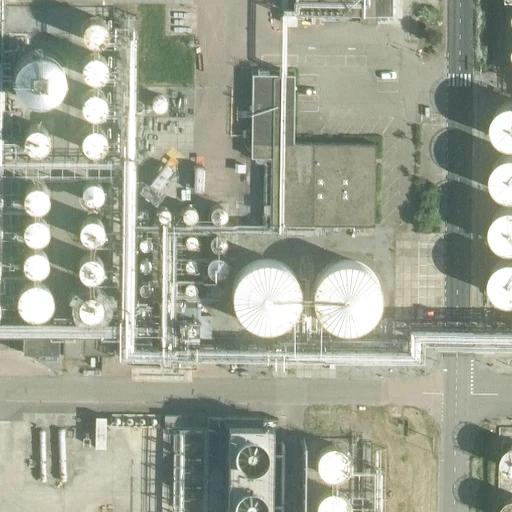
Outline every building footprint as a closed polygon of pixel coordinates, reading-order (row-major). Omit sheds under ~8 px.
[(294,0),(294,14),(375,15),(375,0),(294,0)] [(95,40),(97,40),(99,40),(101,40),(103,40),(104,39),(106,37),(107,36),(107,35),(108,33),(108,31),(108,29),(108,28),(107,26),(106,25),(105,23),(103,22),(101,21),(99,21),(97,21),(96,22),(94,22),(92,23),(91,25),(90,26),(89,28),(89,30),(89,32),(90,35),(90,36),(92,38),(93,39),(95,40)] [(16,91),(20,96),(23,100),(26,102),(31,105),(37,106),(41,106),(46,106),(50,105),(56,102),(59,99),(62,95),(65,91),(66,86),(67,80),(67,75),(65,70),(63,65),(60,61),(55,58),(50,55),(45,54),(40,53),(35,54),(29,56),(25,58),(21,62),(18,66),(15,71),(14,76),(14,81),(15,87),(16,91)] [(95,77),(97,77),(99,77),(101,77),(103,77),(104,76),(105,74),(106,73),(107,72),(108,70),(108,68),(108,66),(108,65),(107,63),(106,62),(104,60),(103,59),(101,58),(99,58),(97,58),(95,59),(94,59),(92,60),(91,62),(90,63),(89,65),(89,67),(89,69),(89,72),(90,73),(92,75),(93,76),(95,77)] [(250,158),(270,158),(269,224),(373,226),(374,144),(292,143),(293,75),(251,74),(250,130),(242,130),(241,136),(250,137),(250,158)] [(95,113),(97,113),(99,113),(101,113),(103,112),(104,112),(105,110),(106,109),(107,108),(108,106),(108,104),(108,102),(108,100),(107,99),(106,97),(104,96),(103,95),(101,94),(99,94),(97,94),(95,94),(94,95),(92,96),(91,97),(90,99),(89,101),(89,103),(89,105),(89,108),(90,109),(92,111),(93,112),(95,113)] [(511,102),(507,103),(504,105),(499,108),(496,113),(494,117),(494,122),(495,129),(499,135),(501,137),(506,140),(511,141),(511,102)] [(36,147),(38,148),(40,148),(42,148),(43,147),(45,146),(46,145),(47,143),(48,142),(49,140),(49,138),(49,137),(49,135),(48,133),(47,132),(45,130),(44,130),(42,129),(40,128),(38,128),(36,129),(35,130),(33,130),(32,132),(31,134),(30,136),(30,138),(30,140),(30,142),(31,144),(33,145),(34,146),(36,147)] [(94,149),(96,149),(98,149),(100,149),(102,148),(103,147),(105,146),(106,145),(106,143),(107,142),(107,140),(107,138),(107,136),(106,135),(105,133),(104,132),(102,131),(100,130),(98,130),(97,130),(95,130),(93,131),(91,132),(90,133),(89,135),(88,137),(88,139),(88,141),(89,143),(89,145),(91,147),(92,148),(94,149)] [(511,156),(509,157),(502,161),(497,167),(496,171),(495,175),(497,183),(498,186),(501,189),(507,194),(511,194),(511,156)] [(114,186),(116,171),(95,167),(92,182),(114,186)] [(36,207),(38,207),(40,207),(42,207),(44,207),(45,206),(47,204),(47,203),(48,202),(49,200),(49,198),(49,196),(49,195),(48,193),(47,192),(45,190),(44,189),(42,188),(40,188),(38,188),(36,189),(35,189),(33,190),(32,192),(31,193),(30,195),(30,197),(30,199),(30,202),(31,203),(33,205),(34,206),(36,207)] [(100,206),(101,205),(103,204),(104,202),(104,200),(105,199),(105,197),(104,195),(104,194),(103,192),(102,191),(100,190),(99,189),(97,188),(95,188),(93,188),(92,189),(90,190),(88,191),(87,192),(86,194),(85,196),(85,197),(85,199),(86,201),(87,203),(88,205),(90,206),(92,207),(94,207),(96,208),(98,207),(100,206)] [(511,208),(508,209),(502,213),(497,219),(495,223),(495,227),(495,231),(496,235),(500,241),(505,245),(510,247),(511,247),(511,208)] [(34,238),(36,239),(38,239),(40,238),(41,238),(43,237),(44,236),(45,234),(46,233),(47,231),(47,229),(47,228),(47,226),(46,224),(45,223),(43,221),(42,221),(40,220),(38,219),(36,219),(34,220),(33,220),(31,221),(30,223),(29,224),(28,227),(28,229),(28,231),(28,233),(29,234),(31,236),(32,237),(34,238)] [(90,241),(92,241),(94,241),(96,241),(97,241),(99,240),(100,238),(101,237),(102,236),(103,234),(103,232),(103,230),(103,229),(102,227),(101,226),(99,224),(98,223),(96,222),(94,222),(92,222),(90,223),(89,223),(87,224),(86,226),(85,227),(84,229),(84,231),(84,233),(84,236),(85,237),(87,239),(88,240),(90,241)] [(36,271),(38,272),(40,271),(42,271),(44,271),(45,270),(47,269),(48,267),(48,266),(49,264),(49,262),(49,261),(49,259),(48,257),(47,256),(46,254),(44,253),(42,253),(40,252),(38,252),(37,253),(35,253),(33,254),(32,256),(31,257),(30,259),(30,262),(30,264),(31,266),(31,267),(33,269),(34,270),(36,271)] [(91,276),(93,276),(95,276),(96,276),(98,276),(100,275),(101,274),(102,272),(103,271),(103,269),(104,267),(104,265),(103,264),(102,262),(101,261),(100,259),(99,258),(97,258),(95,257),(93,257),(91,258),(89,258),(88,259),(86,261),(85,262),(85,264),(84,266),(84,268),(85,271),(86,272),(87,274),(89,275),(91,276)] [(304,302),(305,295),(304,288),(302,280),(298,274),(294,269),(287,264),(281,261),(273,259),(268,258),(263,259),(256,261),(249,264),(242,269),(239,274),(235,280),(233,288),(232,295),(232,302),(234,309),(238,316),(243,322),(248,326),(255,329),(262,331),(268,332),(275,331),(281,329),(288,326),(294,322),(299,316),(302,309),(304,302)] [(511,260),(505,262),(501,265),(498,267),(494,273),(493,280),(494,288),(496,291),(499,294),(504,298),(507,299),(511,299),(511,260)] [(382,304),(383,297),(382,290),(380,284),(377,278),(373,272),(367,268),(363,265),(355,263),(349,262),(341,262),(336,264),(329,267),(323,272),(319,277),(315,283),(313,290),(312,296),(313,304),(315,310),(317,315),(321,320),(325,324),(332,328),(338,331),(345,332),(353,332),(358,330),(366,327),(372,323),(376,317),(380,311),(382,304)] [(51,306),(52,299),(51,294),(47,288),(44,286),(41,284),(36,283),(30,284),(27,286),(24,288),(20,294),(19,299),(21,306),(24,310),(29,314),(33,316),(36,316),(42,314),(48,310),(51,306)] [(88,316),(90,316),(92,316),(93,316),(95,315),(96,314),(98,313),(99,312),(100,310),(100,308),(101,307),(101,305),(100,303),(99,302),(98,300),(97,299),(96,298),(94,297),(92,297),(90,297),(88,297),(86,298),(85,299),(83,300),(82,302),(81,304),(81,306),(81,308),(82,310),(83,312),(84,314),(86,315),(88,316)] [(429,406),(429,394),(383,392),(383,404),(429,406)] [(274,511),(276,427),(230,426),(228,511),(274,511)] [(323,454),(322,457),(321,461),(320,464),(320,467),(322,470),(323,474),(325,476),(328,478),(331,479),(335,481),(338,480),(341,480),(344,479),(347,477),(349,475),(351,473),(353,470),(353,467),(354,464),(353,461),(352,457),(351,455),(349,452),(346,450),(343,449),(341,448),(337,447),(334,448),(331,448),(328,450),(326,452),(323,454)] [(322,498),(321,500),(320,504),(319,507),(319,510),(320,511),(351,511),(352,510),(353,507),(352,504),(351,501),(350,498),(348,496),(345,494),(342,492),(340,491),(336,491),(333,491),(330,492),(327,493),(325,495),(322,498)]
